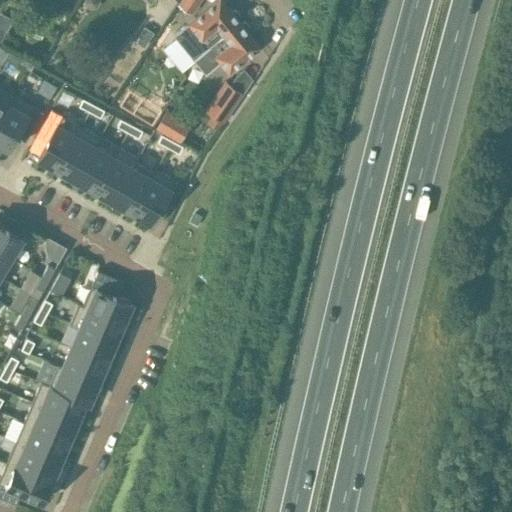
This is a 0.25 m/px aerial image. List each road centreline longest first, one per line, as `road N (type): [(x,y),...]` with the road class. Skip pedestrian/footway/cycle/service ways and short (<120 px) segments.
road 1 (motorway): [(419,0),(361,215),(298,511)]
road 2 (motorway): [(345,511),(407,222),(466,0)]
road 3 (residential): [(0,197),(155,289),(70,511)]
